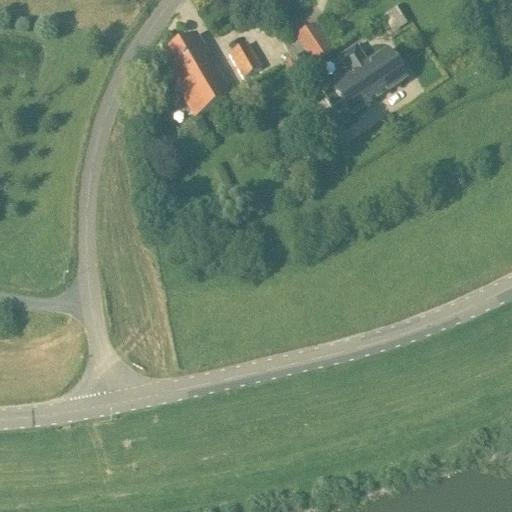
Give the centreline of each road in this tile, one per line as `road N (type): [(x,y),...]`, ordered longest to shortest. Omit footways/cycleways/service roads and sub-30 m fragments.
road 1 (unclassified): [(511,284),(360,346),(110,405)]
road 2 (unclassified): [(171,0),(105,112),(85,238),(90,306)]
